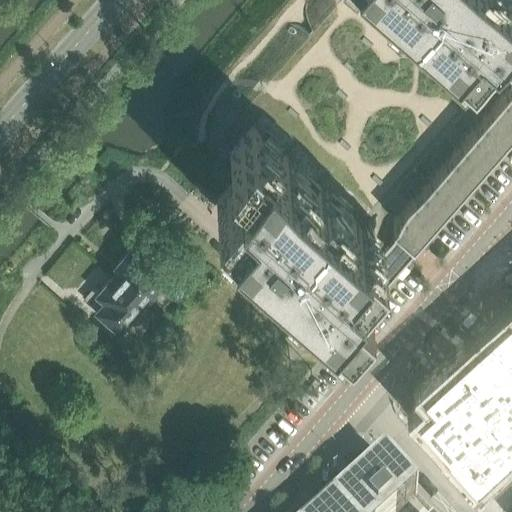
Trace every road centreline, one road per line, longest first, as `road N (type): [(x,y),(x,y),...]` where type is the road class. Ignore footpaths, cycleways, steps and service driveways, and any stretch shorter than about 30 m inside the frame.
road 1 (unclassified): [(362,392),(511,218)]
road 2 (tertiary): [(0,137),(119,0)]
road 3 (unclassified): [(254,511),(362,392)]
road 4 (unclassified): [(467,511),(362,392)]
